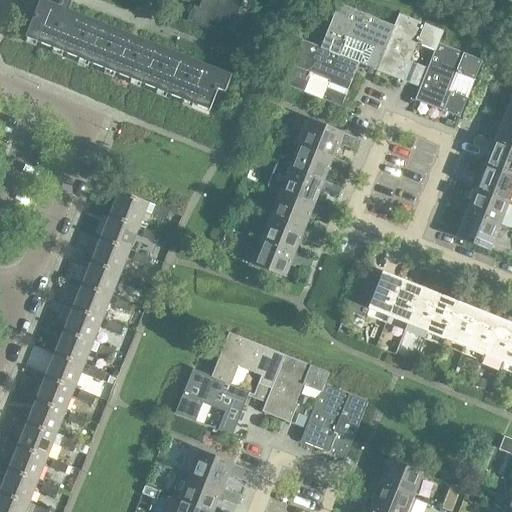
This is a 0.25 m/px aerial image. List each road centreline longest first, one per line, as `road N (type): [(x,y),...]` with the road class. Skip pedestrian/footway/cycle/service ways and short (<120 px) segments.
road 1 (residential): [(0,86),(95,120),(17,303)]
road 2 (residential): [(422,244),(354,218),(382,144),(392,118),(460,144)]
